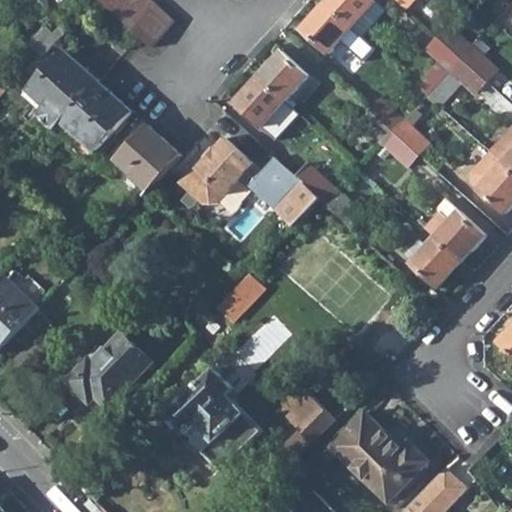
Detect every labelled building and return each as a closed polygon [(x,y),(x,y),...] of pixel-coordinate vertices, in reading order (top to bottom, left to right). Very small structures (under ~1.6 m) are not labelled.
[(98,0),(151,47),(174,22),(149,0),(98,0)] [(326,0),(324,3),(351,28),(375,2),(372,0),(326,0)] [(301,28),(328,53),(351,28),(324,3),(301,28)] [(438,39),(460,59),(471,47),(449,26),(438,39)] [(38,55),(42,59),(58,40),(45,28),(28,46),(38,55)] [(427,50),(450,70),(460,59),(438,39),(427,50)] [(460,59),(486,82),(497,70),(471,47),(460,59)] [(258,77),(285,101),(308,75),(281,50),(258,77)] [(98,82),(64,51),(27,92),(44,106),(36,114),(54,130),(61,122),(98,82)] [(44,60),(42,59),(38,55),(24,70),(30,76),(44,60)] [(426,96),(441,109),(464,84),(475,94),(486,82),(460,59),(450,70),(426,96)] [(303,118),(285,101),(258,77),(234,102),(262,126),(273,114),(291,131),(303,118)] [(0,82),(0,97),(11,85),(4,79),(0,82)] [(61,122),(95,152),(131,111),(98,82),(61,122)] [(370,111),(393,132),(404,121),(381,100),(370,111)] [(359,124),(382,145),(393,132),(370,111),(359,124)] [(393,132),(418,155),(429,143),(404,121),(393,132)] [(115,160),(148,191),(181,156),(148,126),(115,160)] [(502,163),(511,172),(511,127),(489,153),(502,163)] [(382,145),(407,168),(418,155),(393,132),(382,145)] [(240,180),(293,229),(320,200),(296,178),(294,176),(274,158),(261,172),(225,139),(213,151),(205,160),(203,157),(179,184),(203,205),(218,205),(240,180)] [(210,149),(203,157),(205,160),(213,151),(210,149)] [(511,208),(511,172),(502,163),(489,153),(471,174),(471,183),(478,189),(506,215),(511,208)] [(320,200),(327,206),(338,192),(306,163),(294,176),(296,178),(320,200)] [(332,210),(351,228),(364,215),(338,192),(327,206),(332,210)] [(435,238),(463,263),(487,236),(458,211),(446,200),(438,209),(439,215),(426,229),(435,238)] [(403,257),(439,289),(463,263),(435,238),(426,249),(418,241),(403,257)] [(0,286),(0,348),(50,295),(18,267),(0,286)] [(218,309),(226,316),(257,282),(250,275),(218,309)] [(511,326),(498,342),(511,354),(511,326)] [(93,396),(108,409),(152,363),(120,332),(90,365),(83,366),(75,373),(73,377),(72,380),(72,383),(73,387),(75,390),(78,393),(80,395),(85,396),(93,396)] [(167,417),(221,472),(262,432),(227,396),(234,389),(215,369),(167,417)] [(294,424),(313,443),(338,417),(330,410),(328,413),(316,402),(294,424)] [(331,448),(393,511),(441,462),(391,413),(378,427),(364,414),(331,448)] [(402,511),(443,511),(466,490),(444,470),(402,511)] [(257,511),(291,511),(275,494),(257,511)] [(101,511),(89,499),(85,502),(83,504),(89,511),(101,511)]
